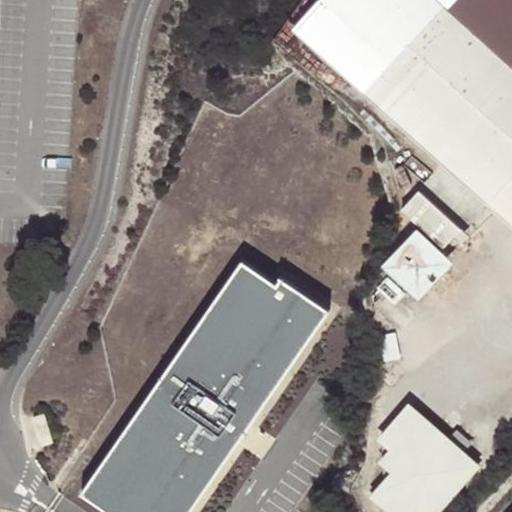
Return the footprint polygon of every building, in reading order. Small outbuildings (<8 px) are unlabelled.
[(454,165),(511,216),(511,0),(318,0),(293,28),(454,165)] [(445,239),(456,227),(463,219),(420,182),(403,201),(445,239)] [(456,227),(464,234),(470,226),(463,219),(456,227)] [(443,242),(438,234),(435,231),(431,229),(426,227),(421,226),(417,226),(412,227),(408,229),(404,232),(400,235),(398,238),(395,243),(394,247),(393,252),(394,257),(395,261),(397,265),(399,269),(403,273),(406,275),(410,277),(415,278),(419,278),(424,278),(428,277),(433,275),(437,272),(440,268),(442,264),(444,260),(445,256),(445,251),(445,246),(443,242)] [(269,279),(243,261),(82,493),(110,511),(190,511),(238,444),(231,440),(245,420),(252,424),(331,312),(282,279),(278,284),(274,282),(269,279)] [(379,499),(393,511),(431,511),(471,467),(458,455),(446,444),(407,411),(383,440),(398,452),(388,464),(400,474),(379,499)] [(44,413),(30,417),(40,448),(54,443),(44,413)] [(452,437),(446,444),(458,455),(463,448),(452,437)]
